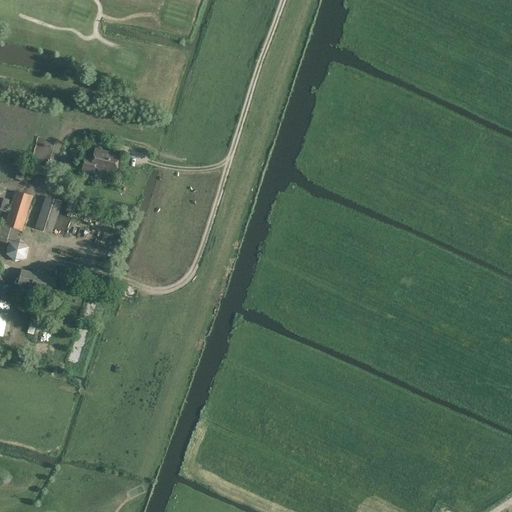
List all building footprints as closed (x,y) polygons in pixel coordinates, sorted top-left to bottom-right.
[(119,156),(110,154),(106,153),(106,152),(96,149),(93,159),(86,157),(83,169),(94,172),(95,167),(115,172),(119,156)] [(22,230),(33,197),(16,192),(5,225),(1,224),(0,228),(0,241),(7,243),(16,240),(19,229),(22,230)] [(61,202),(46,197),(36,227),(52,232),(61,202)] [(53,294),(57,278),(21,269),(16,290),(30,294),(31,289),(42,291),(41,297),(45,298),(47,292),(53,294)] [(0,335),(2,336),(14,287),(0,283),(0,335)] [(90,300),(88,308),(96,309),(98,302),(90,300)]
